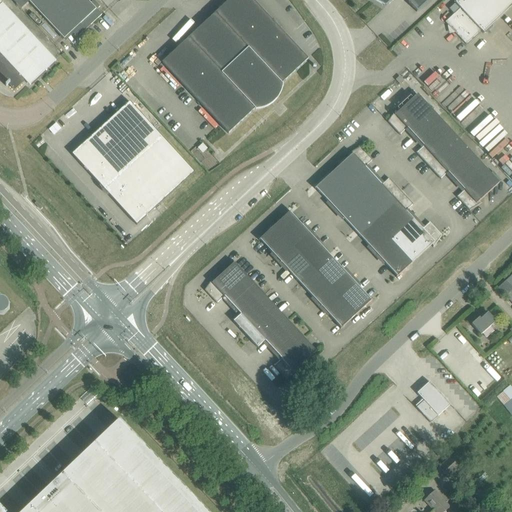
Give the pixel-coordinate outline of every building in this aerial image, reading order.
[(27,0),(29,2),(61,36),(64,39),(72,32),(74,34),(75,35),(77,38),(85,30),(86,31),(90,27),(90,26),(90,25),(102,15),(101,15),(97,10),(100,7),(93,0),(90,3),(87,0),(27,0)] [(282,85),(282,84),(308,59),(252,0),(229,0),(162,63),(228,134),(256,108),(257,109),(258,109),(261,109),(262,109),(264,109),(266,108),(269,106),(270,105),(271,104),(274,103),(276,100),(278,98),(278,97),(279,96),(280,94),(280,93),(281,91),(282,90),(282,88),(282,86),(282,85)] [(374,0),(376,1),(385,7),(392,0),(405,0),(416,11),(416,12),(417,12),(429,0),(374,0)] [(454,14),(445,22),(466,44),(473,38),(480,31),(483,34),(511,6),(511,0),(458,0),(455,3),(449,9),(454,14)] [(25,81),(29,85),(56,61),(2,4),(0,1),(0,75),(7,83),(5,86),(6,87),(8,84),(14,91),(25,81)] [(438,117),(417,94),(397,113),(396,111),(397,110),(396,110),(388,122),(393,128),(400,136),(400,135),(407,128),(407,129),(408,129),(416,137),(438,117)] [(136,225),(146,216),(194,173),(129,102),(72,154),(136,225)] [(458,139),(438,117),(416,137),(423,146),(424,147),(417,153),(416,153),(428,166),(458,139)] [(448,173),(456,181),(478,161),(458,139),(428,166),(441,180),(441,179),(447,173),(448,173)] [(350,156),(330,174),(351,197),(373,176),(365,168),(365,167),(372,161),(373,161),(360,147),(347,155),(348,155),(349,154),(350,156)] [(499,183),(478,161),(456,181),(464,190),(464,191),(457,197),(469,211),(482,203),(481,203),(480,203),(479,202),(499,183)] [(316,189),(336,210),(351,197),(330,174),(315,189),(316,189)] [(381,185),(373,176),(351,197),(371,219),(401,192),(389,178),(388,179),(389,179),(382,185),(381,185)] [(413,205),(401,192),(371,219),(392,241),(414,221),(406,212),(406,211),(412,205),(413,205)] [(371,219),(351,197),(336,210),(356,233),(371,219)] [(310,234),(291,214),(290,213),(291,212),(290,211),(274,226),(295,248),(310,234)] [(356,233),(377,255),(392,241),(371,219),(356,233)] [(433,248),(442,236),(440,234),(429,222),(429,223),(422,229),(414,221),(392,241),(412,263),(432,245),(433,246),(433,248)] [(260,240),(280,262),(295,248),(274,226),(259,240),(259,241),(260,240)] [(295,248),(315,270),(330,256),(310,234),(295,248)] [(412,263),(392,241),(377,255),(397,276),(396,277),(396,278),(412,263)] [(315,270),(295,248),(280,262),(300,284),(315,270)] [(350,279),(330,256),(315,270),(336,292),(350,279)] [(255,285),(236,265),(234,263),(214,281),(213,280),(213,279),(213,278),(204,290),(217,304),(217,303),(224,297),(232,306),(255,285)] [(300,284),(321,306),(336,292),(315,270),(300,284)] [(511,274),(498,288),(511,303),(511,285),(511,286),(511,285),(511,274)] [(371,300),(350,279),(336,292),(356,315),(372,300),(371,300)] [(255,285),(232,306),(240,314),(240,315),(234,321),(233,321),(245,335),(275,307),(255,285)] [(356,315),(336,292),(321,306),(341,328),(340,329),(356,315)] [(295,329),(275,307),(245,335),(257,348),(258,348),(258,347),(264,341),(265,341),(273,350),(295,329)] [(471,324),(481,335),(496,322),(488,313),(481,319),(479,318),(471,324)] [(273,365),(281,374),(286,379),(299,372),(298,371),(297,372),(296,370),(316,352),(295,329),(273,350),(281,359),(274,365),(273,365)] [(476,350),(471,354),(479,363),(484,359),(476,350)] [(450,405),(429,382),(417,393),(424,401),(416,408),(430,423),(450,405)] [(511,387),(510,385),(496,395),(511,416),(511,415),(511,387)] [(0,511),(206,511),(119,420),(116,423),(43,493),(22,511),(4,511),(0,507),(0,511)] [(449,458),(439,468),(448,478),(458,468),(449,458)] [(444,511),(449,507),(434,491),(424,501),(433,510),(431,511),(444,511)]
